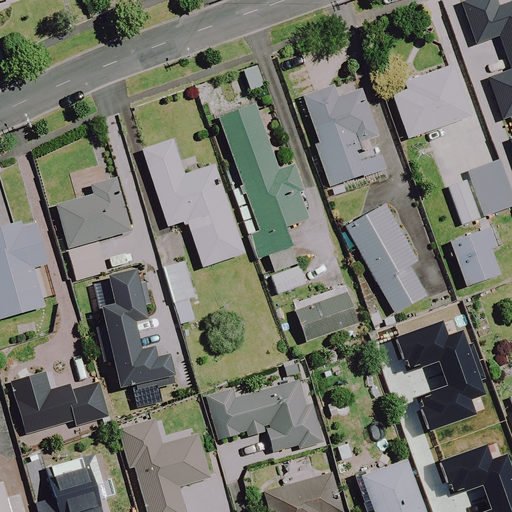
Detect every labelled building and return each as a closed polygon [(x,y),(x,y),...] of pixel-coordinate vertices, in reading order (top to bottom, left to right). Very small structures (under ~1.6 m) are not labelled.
[(511,126),(511,57),(507,49),(475,68),(510,128),(511,126)] [(263,89),(255,69),(230,79),(237,99),(263,89)] [(468,119),(451,69),(406,85),(408,92),(391,98),(406,141),(468,119)] [(377,159),(372,141),(376,140),(374,134),(360,92),(336,99),(333,89),(301,99),(316,145),(313,146),(328,190),(382,173),(377,159)] [(256,261),(267,258),(273,277),(296,269),(290,250),(283,230),(306,223),(297,197),(302,196),(292,167),(278,172),(255,108),(218,121),(240,185),(231,188),(256,261)] [(183,179),(171,143),(141,154),(166,230),(183,224),(199,271),(242,257),(212,169),(183,179)] [(511,208),(511,204),(497,164),(444,184),(461,228),(511,208)] [(129,234),(115,182),(85,190),(88,199),(55,208),(67,252),(86,247),(92,267),(118,260),(112,239),(129,234)] [(415,265),(384,209),(346,230),(393,316),(424,299),(408,269),(415,265)] [(0,321),(43,310),(41,303),(53,299),(44,267),(32,223),(0,231),(0,321)] [(502,249),(496,229),(448,245),(464,290),(498,278),(490,253),(502,249)] [(180,265),(160,270),(176,328),(196,322),(180,265)] [(273,277),(270,278),(277,298),(303,289),(296,269),(273,277)] [(354,328),(343,297),(294,315),(305,346),(354,328)] [(430,319),(434,332),(427,334),(431,348),(438,346),(447,376),(484,365),(466,308),(430,319)] [(97,385),(72,392),(70,385),(54,389),(50,373),(10,384),(24,437),(73,423),(74,429),(107,420),(97,385)] [(305,408),(299,384),(233,400),(232,393),(205,399),(216,447),(261,436),(266,457),(320,445),(311,407),(305,408)] [(159,444),(153,423),(119,433),(129,471),(133,470),(144,511),(183,511),(177,489),(207,481),(194,434),(159,444)] [(508,491),(487,429),(456,439),(462,458),(447,463),(445,458),(423,465),(438,511),(470,511),(467,504),(508,491)] [(98,511),(92,491),(83,458),(37,472),(41,486),(48,483),(51,491),(34,496),(39,511),(98,511)] [(421,511),(405,463),(360,478),(371,511),(421,511)] [(339,511),(329,476),(264,494),(268,511),(339,511)] [(0,511),(11,511),(3,482),(0,482),(0,511)]
